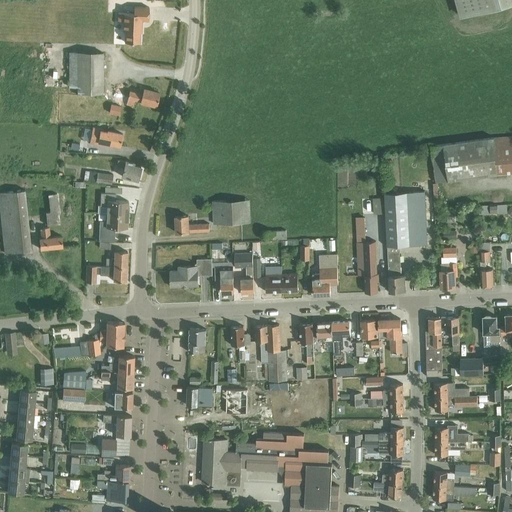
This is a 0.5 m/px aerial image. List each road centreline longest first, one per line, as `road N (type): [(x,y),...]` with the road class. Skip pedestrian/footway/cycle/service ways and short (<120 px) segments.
road 1 (tertiary): [(143,309),(142,227),(188,73),(194,0)]
road 2 (tertiary): [(156,312),(413,301)]
road 3 (residential): [(415,503),(413,301)]
road 4 (residential): [(147,511),(156,312)]
road 5 (tertiary): [(0,325),(143,309)]
